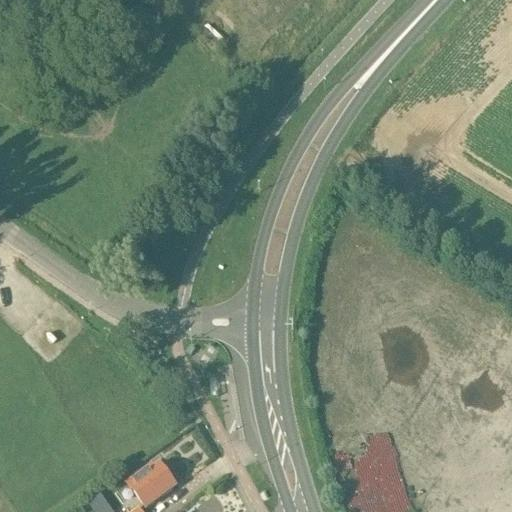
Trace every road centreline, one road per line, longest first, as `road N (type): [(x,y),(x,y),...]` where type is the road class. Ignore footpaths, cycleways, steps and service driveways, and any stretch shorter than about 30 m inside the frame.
road 1 (secondary): [(264,321),(272,245),(301,166),(349,95),(437,0)]
road 2 (tertiary): [(264,321),(141,314),(97,296),(0,226)]
road 3 (secondary): [(304,511),(274,409),(264,321)]
